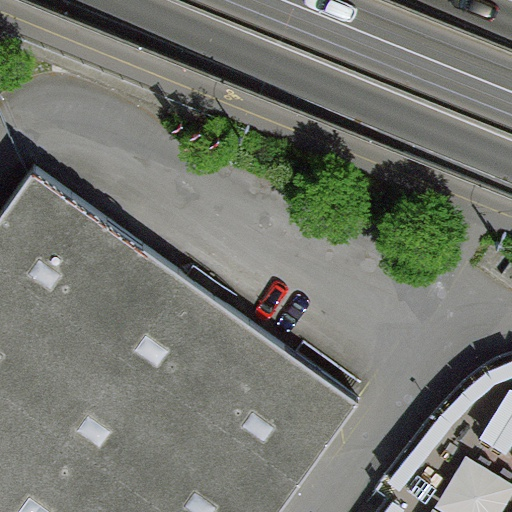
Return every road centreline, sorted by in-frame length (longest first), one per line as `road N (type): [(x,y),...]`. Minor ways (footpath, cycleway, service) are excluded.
road 1 (primary): [(107,0),(511,163)]
road 2 (tertiary): [(511,91),(288,0)]
